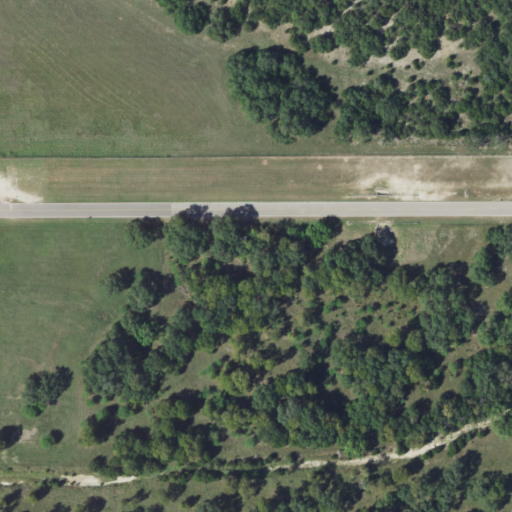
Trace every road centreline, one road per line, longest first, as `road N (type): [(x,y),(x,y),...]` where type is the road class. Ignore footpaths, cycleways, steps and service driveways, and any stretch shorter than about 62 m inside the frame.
road 1 (residential): [(323,211),(0,211)]
road 2 (residential): [(511,210),(323,211)]
